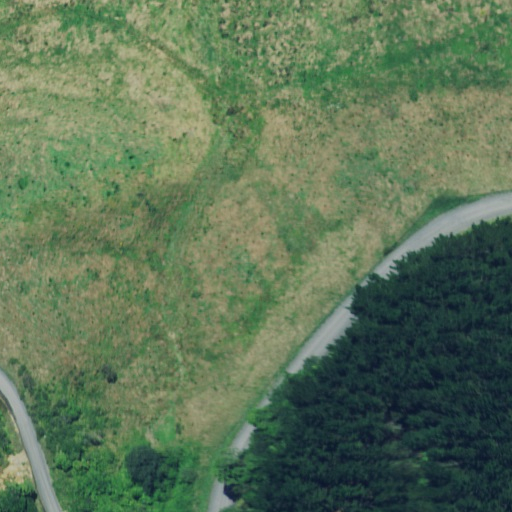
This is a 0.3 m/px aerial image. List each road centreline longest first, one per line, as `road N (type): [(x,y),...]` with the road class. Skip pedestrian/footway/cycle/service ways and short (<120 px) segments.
road 1 (residential): [(249,511),(248,491),(268,442),(347,320),(445,205),(511,190)]
road 2 (residential): [(0,392),(66,511)]
